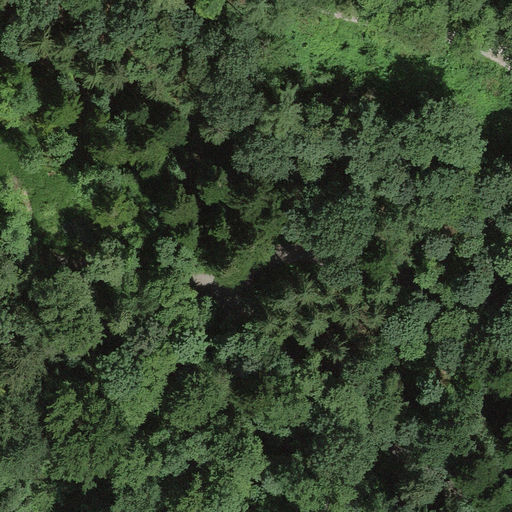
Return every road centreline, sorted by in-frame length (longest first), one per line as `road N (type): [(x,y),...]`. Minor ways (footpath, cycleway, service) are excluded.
road 1 (track): [(460,511),(297,385),(245,315),(238,290)]
road 2 (track): [(238,290),(302,274),(511,296)]
road 3 (track): [(0,220),(238,290)]
road 4 (track): [(301,0),(511,55)]
